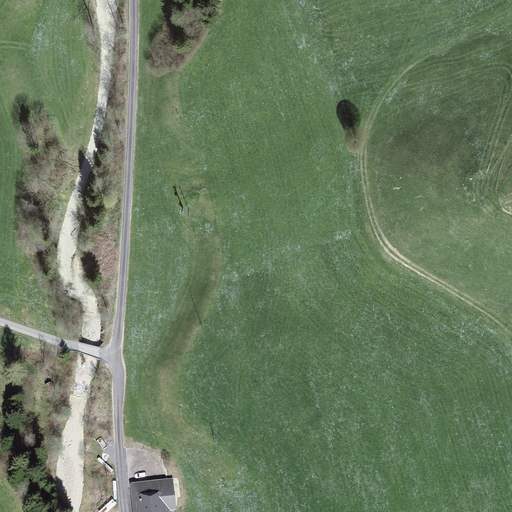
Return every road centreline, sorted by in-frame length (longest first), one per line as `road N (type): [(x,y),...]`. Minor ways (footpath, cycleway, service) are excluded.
road 1 (unclassified): [(124,511),(116,359),(133,0)]
road 2 (track): [(375,112),(363,164),(381,238),(511,331)]
road 3 (track): [(116,359),(0,320)]
